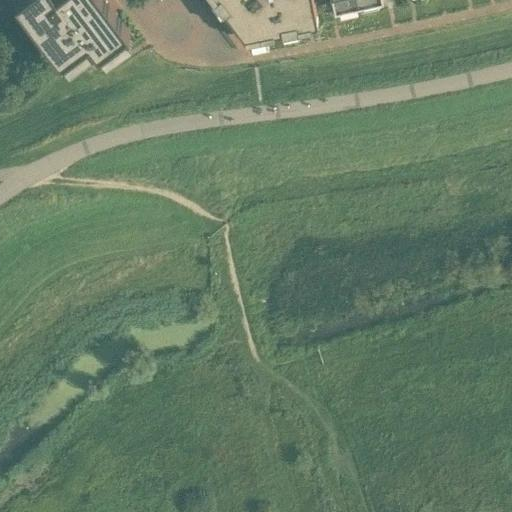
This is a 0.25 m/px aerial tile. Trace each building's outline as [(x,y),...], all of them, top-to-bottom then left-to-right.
[(16,0),(63,62),(66,60),(65,58),(89,40),(100,55),(103,52),(101,50),(126,32),(127,34),(130,32),(106,0),(16,0)] [(315,1),(314,0),(220,0),(230,12),(228,13),(236,24),(237,23),(246,34),(319,20),(315,1)] [(361,11),(359,0),(314,0),(315,1),(319,0),(333,0),(335,7),(342,5),(344,15),(361,11)] [(359,0),(361,11),(379,7),(377,0),(359,0)] [(14,10),(2,19),(11,31),(23,23),(14,10)]
